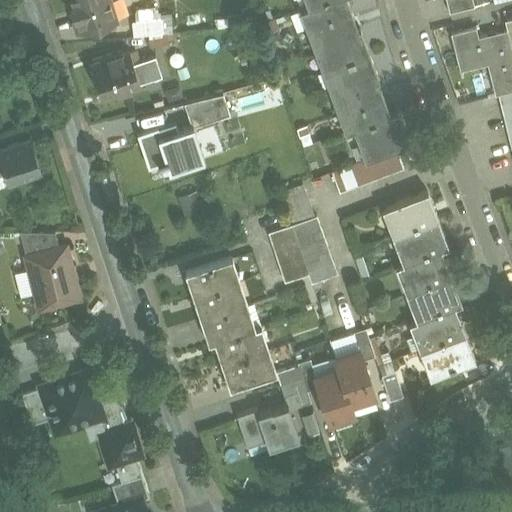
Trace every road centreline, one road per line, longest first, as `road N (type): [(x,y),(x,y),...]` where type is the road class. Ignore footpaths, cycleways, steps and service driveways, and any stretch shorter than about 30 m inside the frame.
road 1 (residential): [(30,0),(200,511)]
road 2 (residential): [(404,0),(511,325)]
road 3 (residential): [(356,481),(448,420),(511,392)]
